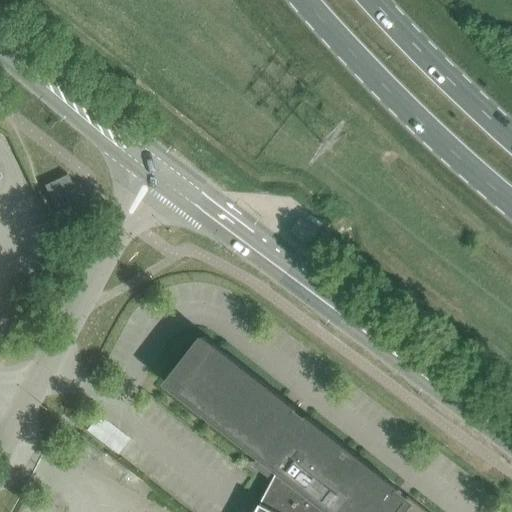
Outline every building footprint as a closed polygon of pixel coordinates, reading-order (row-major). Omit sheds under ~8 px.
[(79,199),(67,175),(44,186),(56,210),(79,199)] [(307,245),(317,232),(300,219),(290,232),(307,245)] [(335,511),(397,511),(409,497),(408,495),(407,496),(408,497),(406,499),(396,492),(398,489),(399,490),(400,489),(306,416),(305,417),(306,418),(304,420),(293,412),(295,409),(297,410),(297,409),(204,336),(203,337),(212,344),(180,392),(263,457),(257,465),(253,461),(252,462),(273,479),(279,468),(335,511)] [(97,414),(86,430),(117,452),(128,436),(97,414)] [(429,511),(409,497),(397,511),(335,511),(279,468),(273,479),(255,511),(429,511)]
